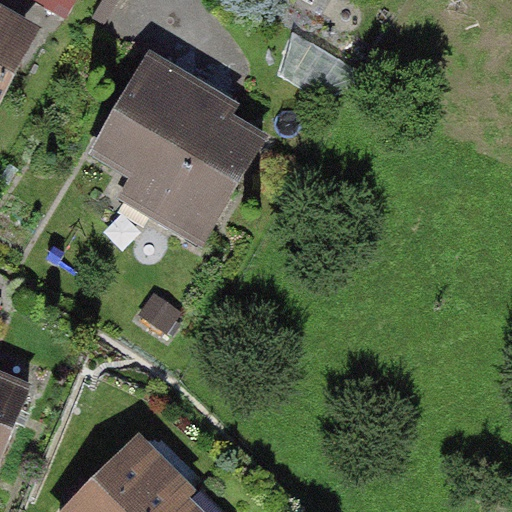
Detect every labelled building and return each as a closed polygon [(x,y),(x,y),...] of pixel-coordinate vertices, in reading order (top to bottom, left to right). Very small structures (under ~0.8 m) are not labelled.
[(0,0),(0,88),(54,4),(46,0),(0,0)] [(56,0),(78,13),(86,0),(56,0)] [(85,153),(211,232),(278,126),(153,47),(85,153)] [(0,470),(32,395),(0,381),(0,470)] [(187,501),(137,452),(77,511),(178,511),(187,501)]
